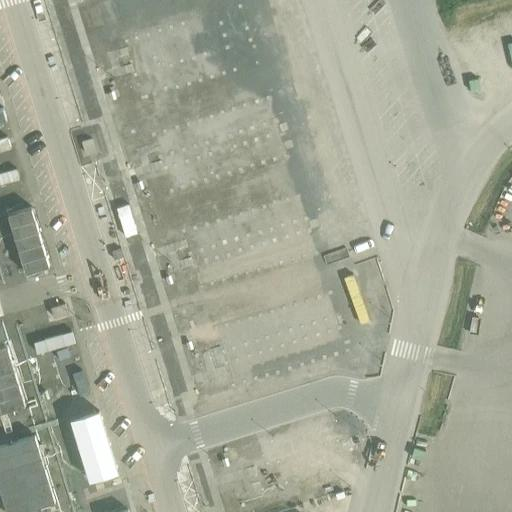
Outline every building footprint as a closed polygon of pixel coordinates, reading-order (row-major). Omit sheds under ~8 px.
[(107,0),(100,0),(85,5),(92,28),(114,21),(107,0)] [(272,103),(127,143),(145,206),(150,208),(146,193),(183,203),(187,188),(234,176),(240,198),(259,204),(253,224),(236,229),(240,243),(251,240),(253,246),(267,242),(269,251),(281,254),(285,242),(283,237),(291,235),(298,258),(317,252),(305,210),(304,210),(280,216),(263,211),(265,204),(297,195),(272,103)] [(108,162),(108,148),(79,148),(79,162),(108,162)] [(14,226),(28,273),(52,266),(38,219),(14,226)] [(48,288),(27,295),(31,307),(52,301),(48,288)] [(271,357),(341,341),(331,301),(284,312),(289,332),(267,337),(271,357)] [(66,303),(51,308),(54,318),(69,314),(66,303)] [(40,326),(50,361),(76,353),(65,318),(40,326)] [(7,345),(0,346),(0,419),(16,415),(13,405),(24,401),(7,345)] [(120,471),(102,408),(72,417),(90,480),(120,471)] [(30,511),(58,503),(37,436),(0,447),(0,482),(9,511),(30,511)] [(256,463),(262,487),(358,464),(352,440),(256,463)]
